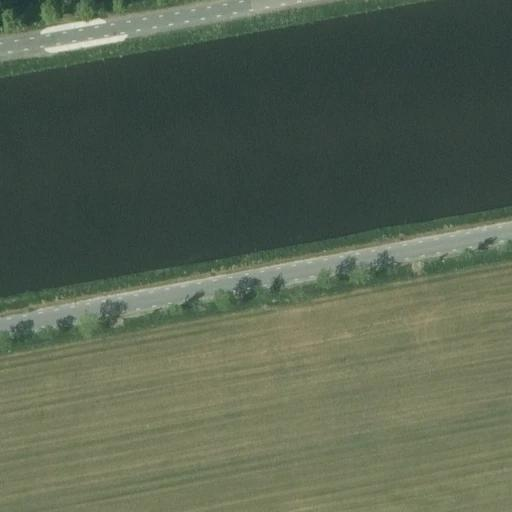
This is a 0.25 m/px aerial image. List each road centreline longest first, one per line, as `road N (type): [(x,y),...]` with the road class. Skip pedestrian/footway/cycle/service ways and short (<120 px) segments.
road 1 (tertiary): [(0,327),(511,233)]
road 2 (tertiary): [(0,47),(270,0)]
